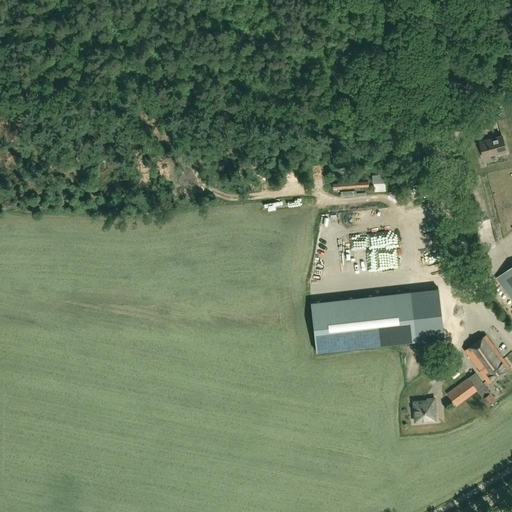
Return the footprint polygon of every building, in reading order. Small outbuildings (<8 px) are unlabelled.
[(483,157),(506,150),(501,135),(479,142),(483,157)] [(385,191),(384,174),(372,175),(373,184),(373,183),(374,192),(385,191)] [(333,189),(369,186),(368,180),(332,183),(333,189)] [(408,193),(410,201),(431,197),(429,189),(408,193)] [(419,256),(434,254),(433,244),(417,246),(419,256)] [(392,247),(384,248),(385,267),(393,267),(392,247)] [(360,249),(353,250),(357,273),(364,271),(360,249)] [(511,298),(511,265),(496,278),(511,298)] [(410,291),(311,302),(316,352),(416,341),(443,338),(438,288),(410,291)] [(488,384),(510,368),(486,335),(465,350),(479,370),(478,371),(488,384)] [(475,372),(447,393),(456,405),(477,390),(484,385),(475,372)] [(495,400),(489,392),(482,397),(488,405),(495,400)] [(414,421),(435,420),(434,408),(435,408),(434,398),(430,398),(430,400),(413,401),(414,421)]
